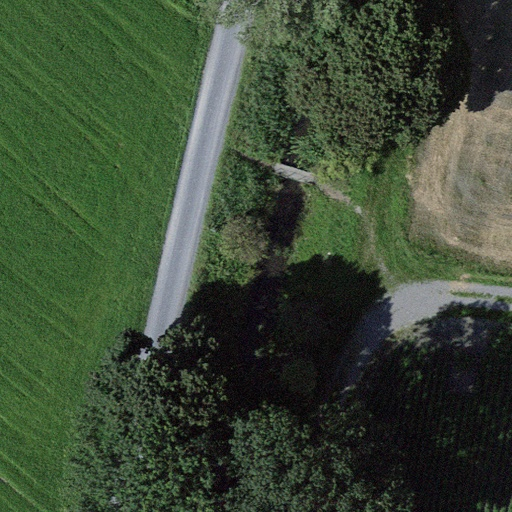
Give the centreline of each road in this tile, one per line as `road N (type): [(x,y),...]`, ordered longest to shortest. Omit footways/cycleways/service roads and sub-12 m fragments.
road 1 (track): [(306,511),(373,277),(377,197),(433,0)]
road 2 (track): [(249,0),(207,149),(135,511)]
road 3 (track): [(373,277),(511,299)]
